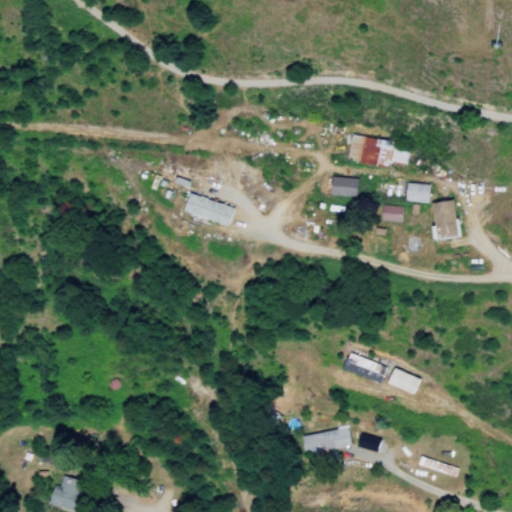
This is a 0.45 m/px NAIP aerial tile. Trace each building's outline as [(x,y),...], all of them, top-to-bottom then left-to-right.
[(348,137),(345,162),(388,168),(389,164),(405,166),(407,146),(348,137)] [(329,196),(356,197),(356,179),(329,178),(329,196)] [(428,185),(405,184),(404,202),(427,203),(428,185)] [(228,226),(232,206),(186,195),(181,215),(228,226)] [(455,223),(451,200),(429,204),(433,228),(429,228),(431,241),(459,237),(457,223),(455,223)] [(402,208),(382,204),(379,220),(399,224),(402,208)] [(384,367),(346,353),(340,370),(378,384),(384,367)] [(384,384),(412,396),(419,379),(392,367),(384,384)] [(299,436),(303,455),(350,447),(346,427),(299,436)] [(48,504),(67,511),(71,511),(83,484),(60,475),(48,504)]
